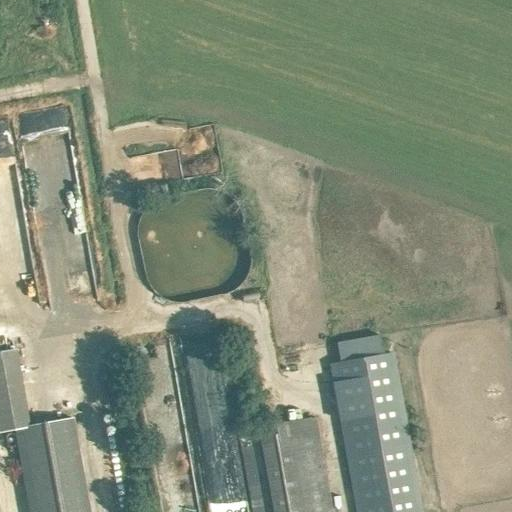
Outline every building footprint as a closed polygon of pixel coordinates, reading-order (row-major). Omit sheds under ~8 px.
[(0,115),(0,141),(9,139),(4,114),(0,115)] [(132,155),(133,188),(181,185),(179,152),(132,155)] [(341,362),(330,364),(356,511),(421,511),(393,353),(386,354),(382,334),(337,343),(341,362)] [(30,428),(30,425),(16,349),(0,351),(0,433),(14,431),(30,428)] [(14,431),(28,511),(90,511),(74,417),(30,425),(30,428),(14,431)] [(332,511),(316,417),(259,427),(274,511),(332,511)] [(206,454),(208,511),(232,511),(232,500),(240,500),(239,452),(206,454)]
